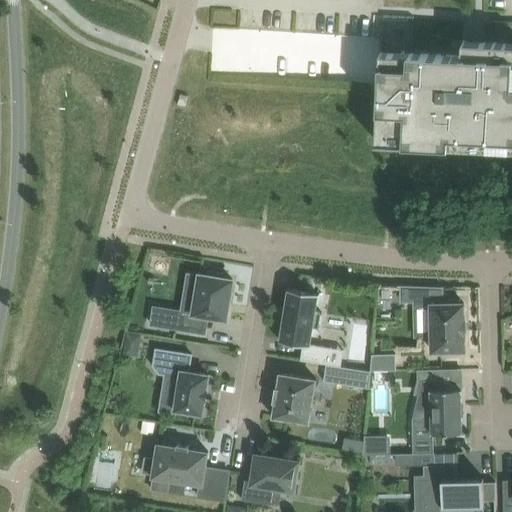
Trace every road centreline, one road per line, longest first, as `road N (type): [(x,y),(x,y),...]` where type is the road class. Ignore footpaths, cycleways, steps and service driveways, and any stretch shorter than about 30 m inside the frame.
road 1 (residential): [(189,0),(130,215),(265,242)]
road 2 (tertiary): [(0,319),(18,177),(14,0)]
road 3 (residential): [(265,242),(387,258),(488,260)]
road 4 (residential): [(488,260),(494,429)]
road 5 (residential): [(265,242),(242,408)]
